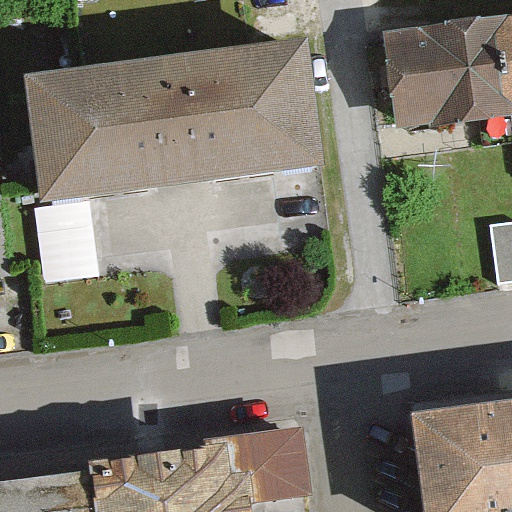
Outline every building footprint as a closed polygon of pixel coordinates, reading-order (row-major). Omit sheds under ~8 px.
[(511,33),(390,49),(403,148),(511,133),(511,33)] [(316,72),(42,108),(59,236),(333,199),(316,72)] [(0,186),(0,287),(12,286),(0,186)] [(511,235),(497,238),(506,296),(511,294),(511,235)] [(511,511),(511,427),(421,440),(431,511),(511,511)] [(316,511),(309,458),(0,500),(0,511),(316,511)]
